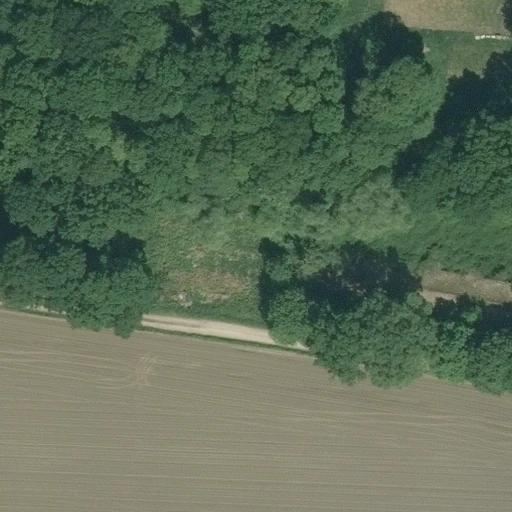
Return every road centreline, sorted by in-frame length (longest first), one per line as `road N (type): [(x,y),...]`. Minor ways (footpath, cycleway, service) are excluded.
road 1 (residential): [(511,377),(146,318)]
road 2 (track): [(146,318),(0,295)]
